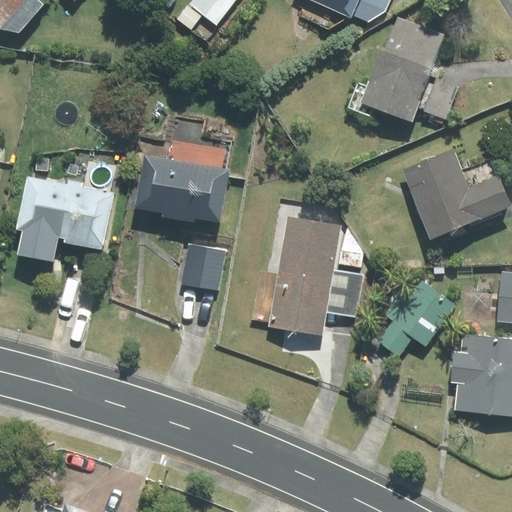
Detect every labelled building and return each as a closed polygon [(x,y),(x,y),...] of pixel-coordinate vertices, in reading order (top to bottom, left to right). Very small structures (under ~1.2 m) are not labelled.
[(0,0),(0,32),(29,0),(0,0)] [(202,24),(215,34),(242,0),(191,0),(172,24),(190,38),(202,24)] [(300,0),(350,23),(361,0),(300,0)] [(416,114),(444,125),(459,88),(431,77),(445,39),(393,19),(357,109),(410,129),(416,114)] [(456,160),(403,178),(427,248),(511,218),(511,215),(499,178),(466,190),(456,160)] [(229,177),(146,161),(135,216),(218,232),(229,177)] [(111,200),(25,180),(12,235),(21,237),(15,262),(45,269),(50,248),(97,259),(111,200)] [(340,234),(290,224),(268,333),(319,343),(340,234)] [(225,249),(187,245),(182,293),(220,297),(225,249)] [(495,327),(511,327),(511,278),(499,278),(495,327)] [(456,307),(423,283),(373,350),(407,374),(456,307)] [(511,345),(460,339),(452,415),(511,421),(511,345)]
